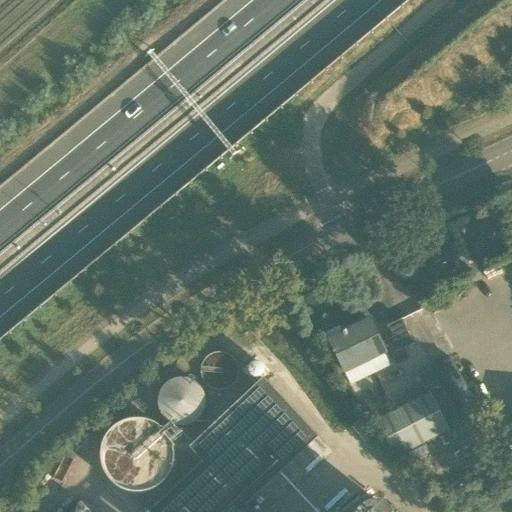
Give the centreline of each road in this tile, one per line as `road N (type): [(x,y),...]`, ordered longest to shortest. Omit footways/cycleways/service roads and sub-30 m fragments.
road 1 (residential): [(0,467),(105,374),(206,304),(511,153)]
road 2 (motorway): [(0,299),(357,0)]
road 3 (motorway): [(274,0),(0,229)]
